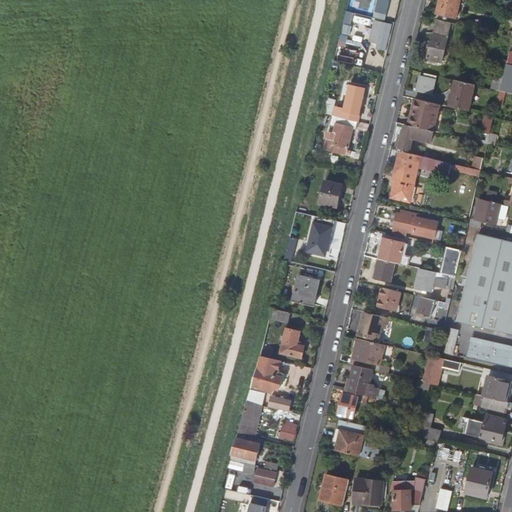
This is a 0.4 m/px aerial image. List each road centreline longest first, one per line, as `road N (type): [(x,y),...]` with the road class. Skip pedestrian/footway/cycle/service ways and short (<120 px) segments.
road 1 (track): [(157,511),(291,0)]
road 2 (residential): [(290,511),(412,0)]
